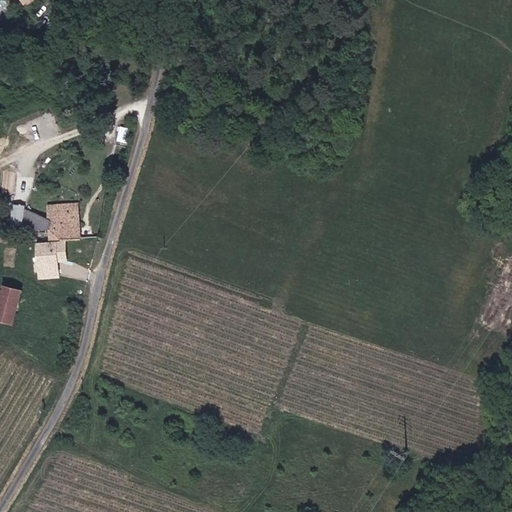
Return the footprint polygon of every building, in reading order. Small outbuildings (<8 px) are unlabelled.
[(64,191),(65,201),(75,200),(75,190),(64,191)] [(48,201),(48,214),(26,205),(24,225),(51,227),(64,228),(65,236),(80,236),(75,200),(65,201),(48,201)] [(64,228),(51,227),(51,237),(62,236),(65,236),(64,228)] [(54,246),(62,246),(62,236),(51,237),(44,237),(43,269),(54,269),(54,259),(54,246)] [(61,259),(62,246),(54,246),(54,259),(61,259)] [(1,286),(0,288),(0,318),(12,322),(20,291),(1,286)]
